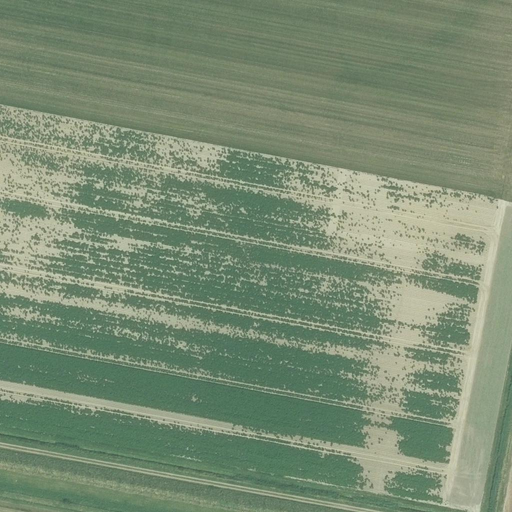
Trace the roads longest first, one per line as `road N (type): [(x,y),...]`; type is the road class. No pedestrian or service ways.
road 1 (track): [(0,441),(392,511)]
road 2 (track): [(0,488),(128,511)]
